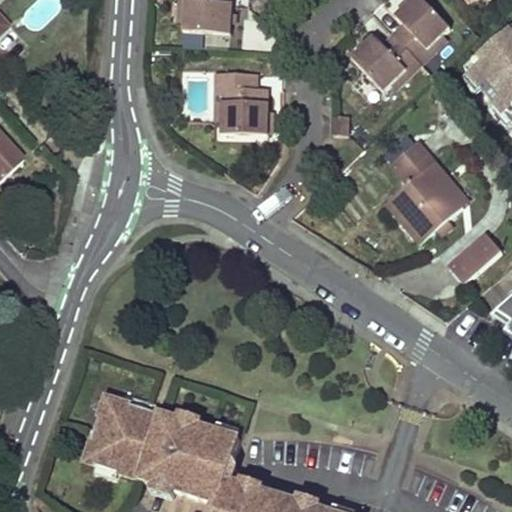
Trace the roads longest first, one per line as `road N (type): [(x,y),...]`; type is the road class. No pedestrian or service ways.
road 1 (residential): [(256,231),(511,401)]
road 2 (residential): [(256,231),(306,140),(310,26)]
road 3 (tertiary): [(6,501),(67,316)]
road 4 (tertiary): [(134,188),(137,123),(123,33)]
road 5 (tertiary): [(123,33),(109,182)]
road 6 (residential): [(134,188),(209,204),(256,231)]
road 7 (tertiary): [(73,297),(122,228),(134,188)]
road 8 (tertiary): [(109,182),(73,297)]
